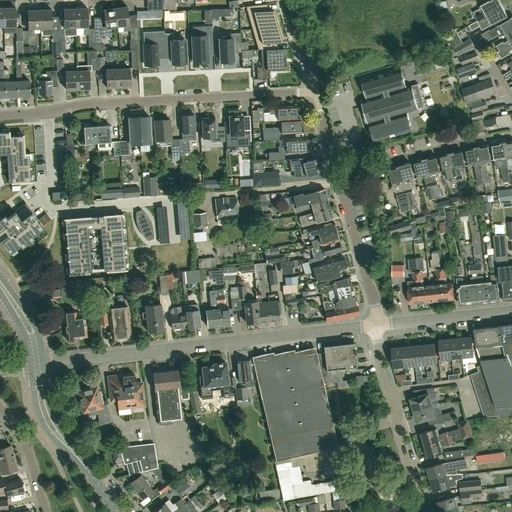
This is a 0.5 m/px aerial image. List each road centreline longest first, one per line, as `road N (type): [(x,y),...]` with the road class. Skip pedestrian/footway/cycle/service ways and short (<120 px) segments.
road 1 (residential): [(36,365),(376,325)]
road 2 (residential): [(0,115),(315,91)]
road 3 (residential): [(425,511),(376,325)]
road 4 (residential): [(337,176),(511,134)]
road 5 (tertiary): [(116,511),(71,449),(36,365)]
road 6 (residential): [(376,325),(337,176)]
road 7 (residential): [(376,325),(511,311)]
